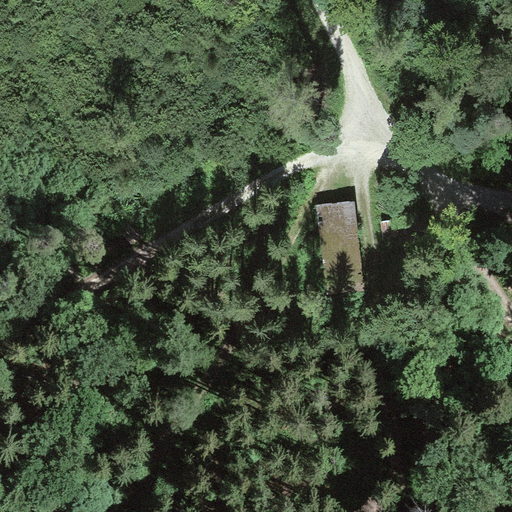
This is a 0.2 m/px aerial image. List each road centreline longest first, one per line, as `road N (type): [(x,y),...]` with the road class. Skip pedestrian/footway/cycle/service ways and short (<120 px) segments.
road 1 (track): [(87,511),(194,326),(361,99)]
road 2 (track): [(393,511),(351,117)]
road 3 (track): [(325,151),(225,186),(0,339)]
road 4 (track): [(417,170),(361,99),(319,0)]
road 5 (track): [(511,291),(417,170)]
